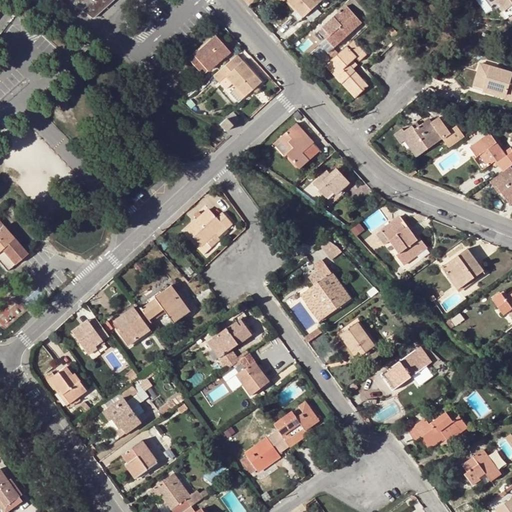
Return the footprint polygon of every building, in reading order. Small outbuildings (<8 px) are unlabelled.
[(69,0),(81,8),(93,18),(114,0),(69,0)] [(287,0),(296,10),(304,17),(319,4),(315,0),(287,0)] [(490,0),(500,13),(503,11),(495,0),(490,0)] [(511,0),(495,0),(503,11),(508,18),(511,14),(511,0)] [(346,6),(322,28),(330,36),(326,40),(333,48),(361,23),(346,6)] [(304,17),(296,10),(291,14),(298,22),(303,18),(304,17)] [(330,36),(322,28),(318,32),(326,40),(330,36)] [(393,38),(397,33),(393,28),(389,33),(393,38)] [(194,56),(204,67),(208,72),(229,52),(215,37),(194,56)] [(333,48),(326,40),(320,45),(327,53),(333,48)] [(349,65),(353,61),(356,58),(360,62),(367,56),(353,41),(325,66),(342,85),(347,80),(359,95),(369,87),(353,70),(349,65)] [(226,66),(220,71),(214,77),(219,82),(226,77),(235,87),(244,97),(252,91),(255,87),(260,82),(237,56),(226,66)] [(358,66),(353,61),(349,65),(353,70),(358,66)] [(217,68),(220,71),(226,66),(223,63),(217,68)] [(511,99),(511,72),(496,68),(492,82),(480,78),(477,89),(511,99)] [(347,80),(342,85),(355,99),(359,95),(347,80)] [(244,97),(235,87),(232,90),(241,100),(244,97)] [(233,113),(219,125),(225,131),(238,119),(233,113)] [(404,141),(416,157),(441,139),(447,147),(462,136),(455,125),(448,130),(439,118),(431,123),(428,119),(414,129),(411,125),(404,130),(402,128),(394,135),(400,144),(404,141)] [(319,150),(313,143),(296,124),(275,142),(299,169),(308,161),(319,150)] [(499,165),(503,171),(509,166),(511,164),(511,151),(506,156),(488,132),(469,147),(476,156),(479,154),(487,166),(492,163),(495,160),(499,165)] [(511,169),(509,166),(503,171),(489,181),(495,190),(497,189),(499,190),(501,193),(509,205),(511,202),(511,169)] [(312,184),(324,197),(325,198),(331,191),(335,195),(342,189),(348,183),(335,168),(330,174),(327,170),(312,184)] [(325,198),(324,197),(321,200),(328,207),(344,192),(342,189),(335,195),(331,191),(325,198)] [(215,234),(218,237),(225,230),(232,224),(222,214),(217,219),(208,210),(186,230),(201,246),(215,234)] [(380,229),(381,230),(388,241),(397,253),(395,255),(402,264),(415,255),(414,253),(424,246),(419,238),(416,240),(399,216),(380,229)] [(27,254),(0,223),(0,262),(7,271),(27,254)] [(225,230),(218,237),(221,241),(228,233),(225,230)] [(388,241),(381,230),(375,234),(383,245),(388,241)] [(441,267),(446,274),(449,272),(460,287),(482,271),(467,248),(441,267)] [(315,286),(301,295),(319,321),(349,300),(321,262),(314,267),(317,273),(309,278),(315,286)] [(449,272),(446,274),(444,275),(455,290),(460,287),(449,272)] [(409,278),(407,274),(399,280),(402,283),(409,278)] [(184,304),(177,295),(171,286),(156,297),(157,299),(142,309),(150,320),(164,310),(174,323),(194,309),(188,301),(184,304)] [(181,291),(177,295),(184,304),(188,301),(181,291)] [(511,308),(511,309),(511,293),(505,299),(500,293),(491,299),(502,314),(511,308)] [(133,308),(114,322),(121,331),(119,333),(128,346),(150,331),(133,308)] [(464,319),(460,313),(451,320),(456,326),(464,319)] [(82,330),(74,335),(89,355),(104,344),(103,342),(109,337),(96,319),(90,324),(87,320),(79,327),(82,330)] [(226,329),(212,339),(223,356),(219,359),(227,370),(237,364),(239,362),(237,359),(231,350),(252,336),(243,324),(240,326),(237,322),(227,330),(226,329)] [(357,324),(339,336),(355,360),(374,347),(357,324)] [(314,331),(304,338),(308,343),(318,336),(314,331)] [(223,356),(212,339),(207,343),(219,359),(223,356)] [(420,347),(416,351),(427,366),(431,362),(420,347)] [(427,366),(416,351),(383,374),(394,390),(427,366)] [(246,353),(237,359),(239,362),(248,356),(246,353)] [(239,362),(237,364),(242,371),(235,376),(250,396),(260,389),(257,385),(266,378),(249,355),(248,356),(239,362)] [(49,381),(58,393),(60,392),(69,404),(86,391),(80,382),(78,383),(72,376),(67,368),(49,381)] [(394,390),(383,374),(379,376),(391,392),(394,390)] [(257,385),(260,389),(269,382),(266,378),(257,385)] [(60,392),(58,393),(67,406),(69,404),(60,392)] [(103,413),(109,421),(112,419),(120,430),(122,428),(125,434),(140,423),(123,399),(103,413)] [(378,422),(401,411),(396,401),(373,412),(378,422)] [(281,435),(289,447),(290,448),(309,434),(306,431),(310,427),(320,421),(311,408),(297,418),(292,412),(282,420),(289,430),(281,435)] [(424,419),(407,431),(415,442),(421,438),(429,449),(444,437),(447,441),(466,428),(459,418),(452,423),(445,414),(429,425),(424,419)] [(112,419),(109,421),(109,422),(116,432),(120,430),(112,419)] [(274,425),(278,430),(281,435),(289,430),(282,420),(274,425)] [(120,430),(116,432),(120,437),(125,434),(122,428),(120,430)] [(281,435),(278,430),(244,454),(246,457),(240,460),(251,474),(256,471),(258,472),(280,456),(279,454),(289,447),(281,435)] [(142,442),(119,458),(134,479),(157,463),(142,442)] [(485,474),(486,476),(490,482),(500,475),(483,451),(462,466),(467,473),(465,475),(472,486),(480,481),(478,478),(485,474)] [(0,500),(5,507),(19,497),(22,495),(11,480),(8,482),(0,471),(0,500)] [(173,475),(155,488),(162,498),(171,511),(182,511),(190,507),(202,499),(197,492),(189,497),(173,475)] [(162,498),(155,488),(151,491),(158,500),(162,498)] [(0,500),(0,506),(4,511),(7,511),(22,502),(19,497),(5,507),(0,500)] [(511,511),(511,498),(494,511),(511,511)]
